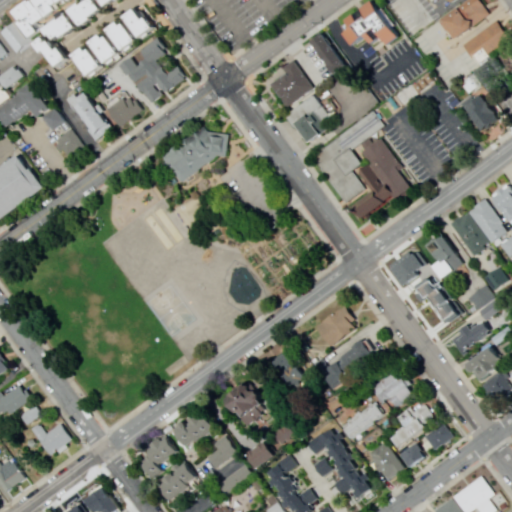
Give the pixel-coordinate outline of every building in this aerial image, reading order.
[(29,1),(30,0),(39,0),(51,17),(44,22),(29,1)] [(39,0),(61,0),(66,6),(51,17),(39,0)] [(69,10),(84,0),(88,0),(100,15),(82,28),(69,10)] [(88,0),(116,0),(118,2),(100,15),(88,0)] [(398,0),(416,0),(433,22),(413,37),(390,6),(398,0)] [(463,0),(442,15),(431,0),(463,0)] [(445,21),(475,0),(483,0),(495,15),(459,41),(445,21)] [(44,22),(31,31),(17,10),(29,1),(44,22)] [(361,17),(379,4),(404,38),(394,46),(387,37),(378,43),(373,37),(358,47),(349,35),(352,33),(348,27),(361,17)] [(161,28),(144,40),(128,19),(145,6),(161,28)] [(51,23),(69,10),(82,28),(64,41),(51,23)] [(144,40),(128,53),(112,31),(128,19),(144,40)] [(44,22),(56,40),(58,38),(65,47),(68,45),(76,58),(58,70),(31,31),(44,22)] [(4,36),(21,23),(34,40),(37,44),(21,56),(4,36)] [(499,24),(511,40),(511,42),(482,65),(469,46),(499,24)] [(128,53),(111,65),(95,43),(112,31),(128,53)] [(301,52),(328,34),(342,55),(327,66),(336,78),(290,110),(273,86),(288,75),(284,69),(295,62),(306,77),(314,71),(301,52)] [(0,40),(1,40),(11,55),(3,60),(5,63),(0,66),(0,40)] [(165,42),(171,50),(169,52),(172,57),(161,64),(170,77),(183,68),(192,80),(172,95),(165,85),(159,90),(163,95),(166,92),(169,97),(158,106),(136,76),(131,80),(123,69),(135,61),(143,71),(153,64),(147,55),(165,42)] [(111,65),(94,77),(78,56),(95,43),(111,65)] [(497,59),(505,69),(495,76),(500,84),(511,76),(511,77),(511,91),(496,103),(476,74),(497,59)] [(0,74),(0,88),(2,91),(21,78),(13,66),(0,74)] [(20,69),(22,72),(27,80),(11,91),(3,80),(20,69)] [(435,88),(407,107),(400,97),(416,86),(418,89),(430,81),(435,88)] [(401,106),(416,96),(407,85),(393,95),(401,106)] [(39,87),(58,111),(46,121),(40,112),(16,130),(4,113),(39,87)] [(0,93),(4,91),(11,101),(0,108),(0,93)] [(92,95),(113,122),(119,131),(101,144),(93,133),(97,129),(84,111),(81,113),(73,103),(81,96),(84,100),(92,95)] [(476,101),(483,96),(502,121),(485,133),(463,104),(473,97),(476,101)] [(316,98),(332,121),(323,126),(328,132),(310,144),(297,126),(290,115),(316,98)] [(134,99),(137,103),(140,101),(150,113),(127,130),(112,111),(126,100),(129,103),(134,99)] [(383,125),(376,130),(400,164),(414,184),(396,197),(393,193),(362,215),(352,201),(374,186),(357,161),(349,167),(364,187),(344,201),(309,152),(371,108),(383,125)] [(39,118),(49,132),(61,123),(52,110),(39,118)] [(52,120),(64,111),(75,124),(63,133),(52,120)] [(180,181),(168,164),(165,166),(163,162),(165,161),(162,156),(203,125),(206,130),(228,133),(225,156),(217,154),(180,181)] [(78,131),(91,148),(75,160),(69,152),(67,153),(60,145),(78,131)] [(38,172),(44,180),(52,191),(0,230),(0,177),(25,158),(37,173),(38,172)] [(511,222),(494,198),(511,186),(511,187),(511,222)] [(479,207),(489,200),(507,225),(505,227),(511,235),(496,246),(475,216),(482,211),(479,207)] [(474,217),(495,246),(477,259),(456,230),(474,217)] [(447,235),(469,264),(445,282),(435,268),(441,264),(429,248),(447,235)] [(511,236),(499,246),(509,259),(511,256),(511,236)] [(409,282),(395,265),(415,249),(429,265),(409,282)] [(432,270),(420,275),(415,264),(398,271),(411,302),(434,292),(441,309),(454,304),(447,287),(440,290),(432,270)] [(488,279),(503,269),(511,282),(497,292),(488,279)] [(414,290),(428,281),(430,284),(432,282),(440,294),(447,289),(457,303),(460,302),(471,317),(459,326),(448,309),(443,313),(441,310),(436,313),(434,309),(428,314),(420,302),(422,301),(414,290)] [(472,299),(490,287),(499,299),(482,310),(480,311),(472,299)] [(501,299),(508,309),(489,323),(482,312),(501,299)] [(351,307),(361,320),(355,325),(361,332),(338,349),(323,329),(351,307)] [(487,325),(494,335),(469,353),(464,346),(460,349),(458,346),(465,340),(461,334),(469,328),(474,335),(487,325)] [(511,328),(511,339),(500,348),(494,341),(511,328)] [(384,358),(377,363),(368,369),(355,380),(338,392),(324,373),(370,339),(384,358)] [(302,343),(306,341),(313,352),(309,354),(302,343)] [(295,352),(301,348),(307,358),(300,362),(295,352)] [(494,349),(506,365),(481,383),(469,367),(494,349)] [(0,356),(5,353),(16,371),(0,381),(0,356)] [(300,369),(303,367),(312,380),(305,385),(307,389),(289,400),(271,372),(293,358),(300,369)] [(503,374),(504,376),(507,373),(511,378),(511,380),(510,382),(511,385),(511,394),(497,405),(485,388),(503,374)] [(415,378),(420,385),(416,388),(420,394),(403,407),(397,398),(389,404),(380,393),(405,374),(411,381),(415,378)] [(252,382),(262,396),(268,391),(271,396),(267,398),(272,405),(266,409),(270,415),(253,427),(231,397),(252,382)] [(29,391),(37,401),(16,416),(11,408),(0,416),(0,397),(4,395),(7,400),(24,387),(27,392),(29,391)] [(346,430),(380,404),(390,417),(356,442),(346,430)] [(24,425),(39,416),(34,407),(19,417),(24,425)] [(313,418),(328,407),(335,417),(320,428),(313,418)] [(430,407),(442,422),(403,451),(394,439),(409,427),(402,418),(416,408),(421,414),(430,407)] [(47,419),(33,428),(27,420),(41,410),(47,419)] [(211,416),(223,432),(204,446),(201,442),(191,449),(178,432),(201,416),(205,421),(209,418),(211,416)] [(452,424),(461,437),(441,452),(432,439),(452,424)] [(45,425),(46,427),(53,436),(67,425),(78,441),(72,446),(74,449),(66,455),(63,452),(57,457),(37,431),(45,425)] [(279,435),(293,426),(299,435),(285,445),(279,435)] [(343,435),(346,433),(351,439),(348,441),(354,449),(353,449),(361,460),(359,461),(364,469),(370,476),(372,475),(376,480),(374,482),(381,490),(365,501),(357,490),(348,497),(340,485),(345,481),(340,473),(347,469),(332,448),(321,456),(313,446),(338,429),(343,435)] [(174,434),(188,453),(169,467),(173,472),(160,481),(148,463),(155,458),(149,450),(159,442),(161,444),(174,434)] [(231,436),(243,453),(220,470),(212,460),(224,452),(219,444),(231,436)] [(275,441),(286,456),(266,470),(256,455),(275,441)] [(393,443),(413,469),(396,482),(377,455),(393,443)] [(271,458),(261,444),(243,457),(253,470),(271,458)] [(398,456),(408,470),(424,458),(414,444),(398,456)] [(427,444),(432,452),(429,453),(433,458),(418,468),(410,456),(427,444)] [(25,471),(15,457),(21,453),(32,466),(25,471)] [(297,459),(302,467),(293,473),(307,494),(316,487),(325,501),(315,508),(317,511),(299,511),(296,507),(289,511),(285,504),(289,501),(280,486),(278,487),(275,483),(279,480),(274,473),(297,459)] [(330,459),(339,471),(329,479),(320,466),(330,459)] [(16,463),(30,482),(12,494),(0,477),(0,466),(4,464),(8,469),(16,463)] [(177,502),(197,487),(195,484),(204,478),(193,463),(188,467),(187,465),(180,470),(184,475),(181,477),(180,475),(165,486),(177,502)] [(260,476),(233,495),(226,485),(254,466),(260,476)] [(489,478),(502,496),(495,501),(503,511),(484,511),(483,510),(480,511),(470,511),(460,498),(489,478)] [(102,511),(95,501),(108,491),(123,511),(121,511),(102,511)] [(442,511),(459,500),(467,511),(442,511)] [(195,511),(197,509),(188,502),(180,511),(195,511)]
